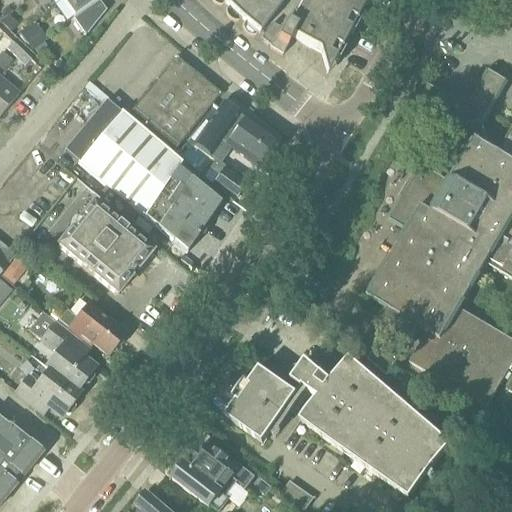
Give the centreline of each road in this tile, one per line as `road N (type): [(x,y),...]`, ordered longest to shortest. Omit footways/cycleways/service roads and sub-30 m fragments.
road 1 (residential): [(70,511),(238,291),(338,135)]
road 2 (residential): [(338,135),(173,0)]
road 3 (unclassified): [(0,163),(137,0)]
road 4 (residential): [(338,135),(420,0)]
